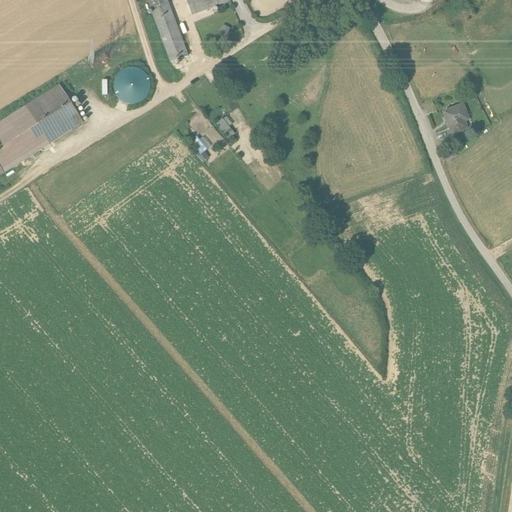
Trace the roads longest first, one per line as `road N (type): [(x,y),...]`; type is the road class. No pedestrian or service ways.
road 1 (unclassified): [(319,0),(17,188)]
road 2 (unclassified): [(511,285),(459,204),(363,0)]
